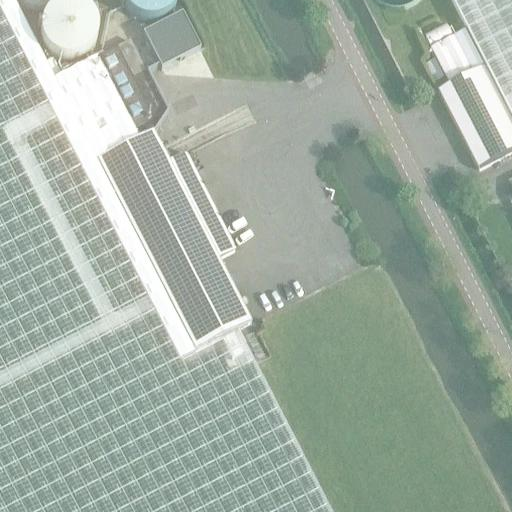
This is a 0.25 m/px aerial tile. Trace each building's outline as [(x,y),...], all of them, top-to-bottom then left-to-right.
[(0,0),(0,511),(327,511),(236,332),(250,325),(218,262),(235,254),(186,158),(169,167),(168,166),(160,149),(153,135),(166,114),(146,74),(133,81),(117,49),(115,50),(96,60),(54,81),(11,0),(0,0)] [(18,0),(20,3),(23,6),(27,9),(30,10),(34,12),(39,12),(43,12),(47,11),(51,9),(54,7),(57,4),(60,1),(60,0),(18,0)] [(119,0),(119,3),(122,10),(126,16),(132,22),(139,25),(147,27),(155,25),(163,22),(170,16),(174,8),(175,0),(119,0)] [(511,0),(450,0),(468,34),(431,54),(450,89),(439,95),(479,173),(511,156),(511,0)] [(92,18),(89,14),(86,11),(81,9),(77,7),(72,6),(67,6),(63,7),(58,8),(54,10),(50,13),(46,17),(44,21),(42,25),(41,30),(40,35),(41,40),(42,44),(44,49),(47,53),(50,56),(54,59),(58,61),(63,63),(68,63),(73,63),(78,62),(82,60),(86,58),(90,54),(93,51),(95,46),(97,42),(98,37),(98,32),(97,27),(95,22),(92,18)] [(142,36),(161,73),(200,52),(181,16),(142,36)] [(146,74),(130,43),(117,49),(133,81),(146,74)]
